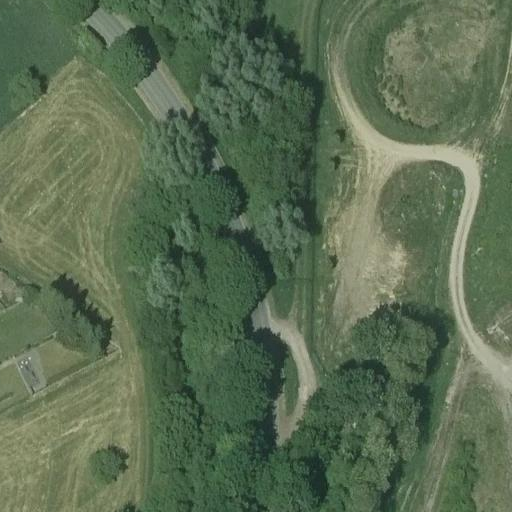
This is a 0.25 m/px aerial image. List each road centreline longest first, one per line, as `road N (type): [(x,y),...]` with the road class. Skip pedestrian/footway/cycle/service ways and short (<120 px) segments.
road 1 (tertiary): [(262,511),(272,416),(253,285),(220,196),(163,93),(78,0)]
road 2 (track): [(265,340),(289,328),(308,289),(308,55),(317,0)]
